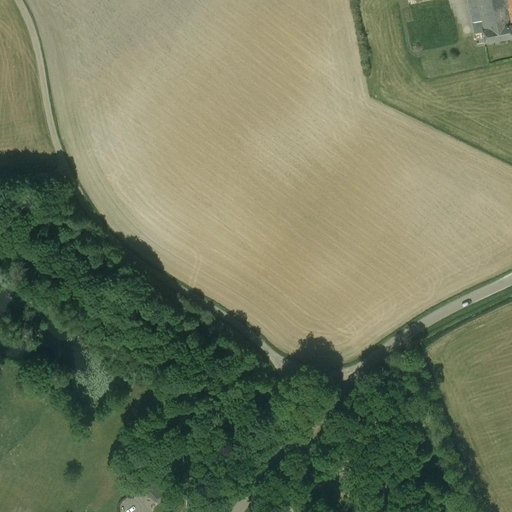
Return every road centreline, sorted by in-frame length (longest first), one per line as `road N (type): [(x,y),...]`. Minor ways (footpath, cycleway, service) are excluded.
road 1 (unclassified): [(275,360),(234,321),(150,271),(101,229),(59,154),(36,34),(20,0)]
road 2 (unclassified): [(358,371),(442,314),(511,281)]
